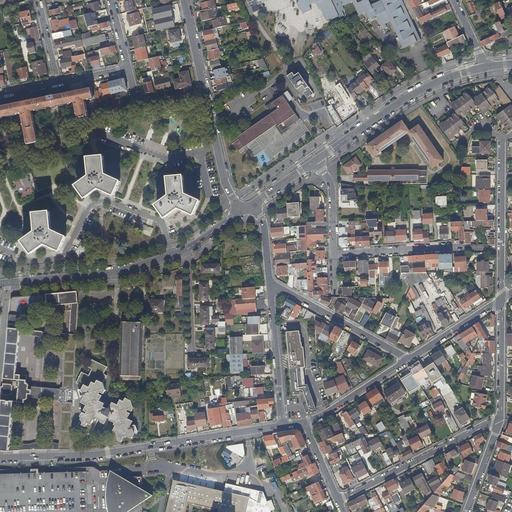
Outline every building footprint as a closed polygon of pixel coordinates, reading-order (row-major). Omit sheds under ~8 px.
[(199,0),(200,4),(201,4),(202,7),(203,11),(212,9),(215,8),(213,0),(211,1),(210,0),(199,0)] [(359,15),(355,17),(359,21),(369,17),(372,16),(373,17),(376,15),(381,26),(386,23),(389,22),(391,21),(392,23),(390,24),(394,32),(396,31),(398,37),(396,38),(401,48),(403,47),(404,48),(421,40),(415,26),(420,24),(418,19),(413,9),(407,0),(385,0),(386,2),(380,5),(378,1),(377,0),(246,0),(248,3),(254,0),(297,0),(299,2),(297,2),(300,10),(301,9),(303,13),(304,12),(305,13),(312,10),(310,5),(316,2),(319,9),(321,8),(326,18),(327,18),(328,20),(332,18),(332,19),(339,16),(340,18),(345,16),(342,11),(342,9),(344,8),(343,6),(353,2),(359,15)] [(407,0),(413,9),(420,6),(425,3),(423,0),(407,0)] [(125,3),(127,13),(135,11),(132,2),(125,3)] [(475,11),(476,13),(481,11),(479,9),(478,9),(477,6),(475,7),(473,2),(472,2),(468,4),(472,13),(475,11)] [(506,17),(500,2),(495,4),(502,20),(503,19),(506,17)] [(91,14),(101,11),(99,3),(88,5),(91,14)] [(420,24),(451,9),(449,4),(430,13),(430,14),(418,19),(420,24)] [(157,30),(176,27),(171,5),(153,9),(157,30)] [(62,6),(59,7),(59,9),(50,11),(51,16),(61,13),(61,12),(63,12),(62,6)] [(418,19),(425,16),(420,6),(413,9),(418,19)] [(476,13),(474,14),(475,16),(489,10),(488,8),(484,9),(481,11),(476,13)] [(135,11),(127,13),(130,26),(141,23),(139,13),(144,12),(143,9),(135,11)] [(203,11),(200,11),(201,14),(201,16),(202,16),(203,22),(212,19),(218,18),(216,12),(214,12),(212,9),(203,11)] [(30,11),(20,13),(23,27),(28,26),(27,23),(31,23),(32,22),(30,11)] [(10,14),(4,16),(7,29),(13,27),(10,14)] [(86,28),(83,16),(76,17),(79,30),(86,28)] [(218,18),(212,19),(214,29),(227,26),(226,20),(225,16),(218,18)] [(58,17),(50,19),(50,22),(52,21),(55,33),(72,30),(70,24),(62,26),(61,24),(59,24),(58,17)] [(496,24),(500,33),(506,30),(502,21),(496,24)] [(36,42),(40,42),(37,27),(30,29),(31,33),(32,33),(32,34),(34,34),(36,42)] [(450,41),(459,37),(454,27),(452,28),(446,30),(445,31),(447,36),(450,41)] [(481,42),(483,46),(511,32),(511,30),(511,28),(506,30),(500,33),(481,42)] [(27,44),(36,42),(34,34),(32,34),(32,33),(31,33),(30,29),(24,30),(24,31),(26,31),(27,33),(25,34),(27,44)] [(206,41),(211,40),(215,39),(213,29),(204,32),(205,34),(203,35),(205,41),(206,41)] [(71,30),(53,35),(54,39),(64,37),(73,36),(71,30)] [(173,43),(180,41),(181,41),(179,30),(169,32),(172,43),(173,43)] [(146,47),(144,35),(133,37),(136,50),(146,47)] [(449,47),(466,39),(464,35),(459,37),(450,41),(447,43),(448,45),(449,47)] [(82,42),(83,47),(107,41),(106,36),(82,42)] [(81,38),(55,44),(56,49),(76,45),(77,48),(83,47),(82,42),(82,40),(81,38)] [(204,49),(204,52),(208,51),(213,50),(211,40),(206,41),(208,48),(204,49)] [(43,45),(42,41),(40,42),(36,42),(27,44),(30,55),(36,53),(35,45),(43,45)] [(317,43),(312,49),(318,56),(323,53),(317,43)] [(443,57),(452,53),(449,47),(448,45),(435,51),(439,59),(443,57)] [(116,52),(115,46),(100,50),(102,56),(108,54),(111,53),(112,55),(113,54),(113,53),(116,52)] [(135,50),(138,62),(149,59),(148,55),(146,47),(136,50),(135,50)] [(208,51),(211,61),(219,59),(221,58),(220,52),(219,49),(213,50),(208,51)] [(63,58),(73,57),(71,50),(62,53),(63,58)] [(102,56),(100,50),(96,51),(97,57),(94,58),(93,52),(89,53),(92,66),(97,65),(100,65),(99,58),(102,57),(102,56)] [(3,52),(11,86),(16,85),(13,71),(10,57),(9,57),(8,51),(6,52),(3,52)] [(61,59),(58,60),(60,67),(72,65),(71,60),(73,60),(73,62),(76,61),(77,61),(85,59),(86,58),(85,54),(73,57),(71,57),(71,59),(61,61),(61,59)] [(162,59),(162,56),(149,59),(151,65),(160,63),(160,60),(162,59)] [(381,67),(373,58),(370,60),(369,61),(365,64),(373,74),(376,71),(381,67)] [(210,61),(213,71),(214,70),(220,69),(222,69),(219,59),(211,61),(210,61)] [(256,60),(257,68),(264,67),(262,59),(256,60)] [(390,77),(390,76),(394,73),(397,70),(389,60),(382,67),(390,77)] [(32,64),(34,74),(37,74),(44,73),(44,70),(46,69),(45,64),(46,64),(46,61),(32,64)] [(152,72),(167,68),(166,62),(160,63),(151,65),(152,72)] [(216,78),(216,80),(231,76),(229,67),(228,67),(229,70),(224,72),(225,76),(222,77),(216,78)] [(229,70),(228,67),(222,69),(220,69),(222,77),(225,76),(224,72),(229,70)] [(27,68),(18,70),(17,70),(19,80),(23,79),(23,80),(25,80),(25,78),(29,78),(27,68)] [(176,89),(188,87),(188,84),(191,83),(188,72),(180,74),(181,79),(175,81),(176,89)] [(295,76),(293,73),(288,76),(300,94),(301,95),(303,93),(305,94),(307,98),(314,93),(306,83),(304,80),(299,73),(297,75),(295,76)] [(370,83),(375,80),(370,74),(367,76),(365,73),(357,79),(366,91),(370,89),(369,87),(368,86),(370,83)] [(157,91),(167,89),(172,87),(169,77),(165,78),(155,81),(157,91)] [(216,80),(218,86),(227,83),(226,78),(216,80)] [(360,93),(364,90),(357,80),(350,85),(351,87),(348,88),(355,100),(359,97),(357,94),(360,92),(360,93)] [(146,94),(154,92),(152,82),(143,84),(146,94)] [(228,89),(231,88),(231,86),(228,87),(227,83),(218,86),(219,91),(228,89)] [(112,97),(109,84),(102,85),(103,89),(101,89),(104,99),(112,97)] [(452,135),(454,136),(462,130),(462,128),(464,128),(466,126),(460,118),(463,116),(463,115),(465,115),(473,109),(473,107),(475,107),(477,105),(483,113),(486,111),(486,110),(487,110),(496,104),(496,102),(497,103),(500,101),(505,107),(511,103),(499,86),(493,90),(491,87),(488,90),(487,91),(486,91),(478,97),(478,98),(476,98),(473,100),(468,93),(465,94),(465,96),(463,96),(455,102),(455,103),(453,103),(451,105),(457,113),(454,115),(454,117),(452,116),(444,123),(444,124),(443,124),(440,126),(449,139),(452,137),(452,135)] [(123,88),(121,88),(113,90),(115,98),(125,95),(125,94),(124,89),(123,88)] [(0,117),(6,117),(6,116),(17,114),(23,113),(24,115),(22,116),(24,125),(26,136),(27,141),(26,141),(27,144),(36,143),(38,142),(37,134),(36,134),(34,123),(32,113),(30,114),(29,112),(36,110),(47,108),(59,106),(59,105),(70,103),(77,102),(77,104),(75,105),(77,115),(78,115),(78,118),(88,116),(87,112),(88,112),(86,103),(83,103),(83,101),(89,99),(93,98),(93,97),(93,95),(92,92),(92,90),(91,90),(91,89),(87,90),(87,89),(68,93),(57,96),(57,95),(53,96),(49,96),(49,97),(45,98),(34,100),(15,104),(4,106),(0,106),(0,117)] [(100,90),(95,91),(98,103),(103,102),(100,90)] [(288,102),(288,103),(294,98),(288,90),(283,94),(283,95),(284,97),(288,102)] [(344,103),(333,111),(334,113),(338,119),(343,116),(344,117),(354,111),(349,102),(349,98),(344,90),(339,92),(344,103)] [(284,122),(288,128),(300,119),(288,103),(288,102),(286,103),(283,98),(284,97),(283,95),(274,101),(273,102),(274,105),(269,109),(272,113),(231,141),(233,144),(234,143),(239,150),(275,126),(277,127),(280,125),(284,122)] [(123,97),(113,99),(115,110),(126,109),(123,97)] [(267,110),(269,109),(274,105),(273,102),(274,101),(274,100),(265,107),(267,110)] [(511,109),(511,108),(510,106),(497,115),(499,118),(500,118),(500,120),(506,128),(508,128),(508,130),(510,133),(511,130),(511,109),(511,110),(511,109)] [(331,112),(330,113),(335,125),(336,128),(342,124),(338,119),(334,113),(333,115),(331,112)] [(433,168),(444,161),(419,125),(410,132),(402,121),(367,146),(374,157),(408,133),(433,168)] [(289,130),(288,128),(284,130),(280,125),(277,127),(282,135),(289,130)] [(491,154),(491,142),(481,142),(480,147),(472,146),(472,153),(491,154)] [(370,164),(373,162),(367,153),(364,155),(370,164)] [(105,175),(103,157),(89,158),(90,176),(77,186),(86,198),(99,188),(105,190),(114,195),(120,182),(105,175)] [(348,174),(361,165),(356,158),(343,167),(348,174)] [(477,160),(477,170),(481,170),(486,170),(486,167),(488,167),(488,160),(477,160)] [(369,171),(369,175),(369,180),(369,184),(428,184),(428,176),(419,176),(419,171),(397,171),(397,168),(391,168),(391,171),(369,171)] [(186,194),(184,176),(169,178),(171,196),(158,206),(166,217),(180,206),(184,209),(195,214),(201,201),(186,194)] [(490,179),(480,178),(480,190),(490,190),(490,179)] [(21,179),(15,183),(20,191),(27,187),(21,179)] [(351,190),(347,190),(347,200),(357,200),(353,186),(351,186),(351,190)] [(490,190),(480,190),(480,202),(483,202),(488,202),(490,202),(490,190)] [(311,210),(319,210),(319,197),(310,197),(311,210)] [(436,205),(447,205),(447,197),(436,197),(436,205)] [(300,203),(287,204),(288,209),(288,214),(289,218),(301,216),(300,203)] [(288,209),(277,209),(278,219),(289,218),(288,214),(288,209)] [(488,209),(476,209),(476,221),(488,221),(488,209)] [(420,218),(419,211),(412,211),(412,219),(420,218)] [(50,212),(35,213),(37,231),(24,241),(33,253),(46,243),(51,246),(61,250),(67,237),(51,230),(50,212)] [(433,224),(433,214),(423,214),(424,242),(424,243),(429,243),(429,240),(429,236),(428,224),(433,224)] [(369,228),(377,228),(376,220),(373,220),(373,218),(369,218),(369,228)] [(317,222),(306,223),(307,226),(307,235),(323,235),(327,235),(327,229),(316,230),(316,231),(311,231),(311,226),(320,226),(327,226),(327,222),(324,222),(317,222)] [(459,226),(459,222),(451,222),(451,241),(454,241),(454,227),(459,226)] [(141,232),(151,236),(154,228),(144,224),(141,232)] [(307,235),(307,226),(298,226),(298,228),(300,228),(300,239),(301,239),(307,238),(307,235)] [(289,227),(271,229),(272,238),(284,236),(284,231),(290,231),(289,227)] [(345,228),(339,228),(339,245),(342,247),(348,247),(348,238),(342,238),(342,237),(348,237),(347,232),(345,232),(345,228)] [(377,228),(369,228),(369,231),(370,236),(370,237),(377,237),(382,237),(382,228),(377,228)] [(396,232),(396,241),(406,240),(406,230),(396,231),(396,232)] [(413,240),(423,239),(423,230),(413,230),(413,240)] [(444,240),(448,240),(447,239),(449,238),(449,230),(440,230),(440,239),(444,239),(444,240)] [(388,241),(396,241),(396,232),(385,232),(385,239),(388,239),(388,241)] [(323,235),(307,235),(307,238),(307,248),(316,247),(316,243),(312,243),(312,241),(323,241),(323,235)] [(275,244),(272,244),(273,254),(307,251),(307,248),(307,238),(301,239),(301,246),(300,246),(298,246),(297,245),(286,246),(286,244),(281,245),(281,243),(278,243),(279,245),(275,245),(275,244)] [(79,251),(87,253),(89,244),(81,242),(79,251)] [(315,260),(325,260),(325,251),(318,251),(318,253),(318,257),(315,257),(315,260)] [(276,261),(274,261),(274,266),(287,265),(290,265),(290,259),(288,259),(288,254),(276,255),(276,261)] [(453,254),(439,255),(439,269),(453,269),(453,254)] [(426,261),(426,268),(436,267),(437,273),(440,273),(439,269),(439,255),(425,256),(426,261)] [(467,267),(467,257),(454,258),(455,268),(467,267)] [(369,277),(369,281),(369,283),(374,283),(374,278),(375,278),(374,275),(379,274),(378,262),(378,258),(374,258),(375,265),(369,265),(369,273),(369,277)] [(315,264),(315,260),(310,260),(307,260),(307,263),(307,268),(308,273),(315,273),(315,268),(316,267),(316,265),(315,264)] [(369,265),(368,261),(358,262),(359,273),(369,273),(369,265)] [(478,272),(489,272),(489,261),(486,261),(481,261),(478,261),(478,272)] [(352,270),(356,270),(356,262),(344,263),(344,268),(345,268),(345,271),(352,271),(352,270)] [(379,274),(380,284),(383,284),(382,273),(389,272),(388,262),(378,262),(379,274)] [(296,268),(294,268),(294,277),(297,277),(297,269),(306,269),(307,268),(307,263),(295,264),(296,268)] [(290,265),(287,265),(287,267),(278,267),(279,271),(277,271),(277,276),(288,275),(287,268),(292,267),(292,268),(294,268),(296,268),(295,264),(290,265)] [(211,273),(211,265),(202,265),(202,273),(211,273)] [(219,265),(211,265),(211,273),(220,273),(220,272),(221,272),(221,267),(219,267),(219,265)] [(491,276),(491,272),(489,272),(478,272),(476,272),(476,276),(481,276),(481,289),(491,289),(491,284),(492,284),(492,276),(491,276)] [(318,274),(317,273),(315,273),(308,273),(308,280),(308,285),(313,285),(313,275),(317,275),(317,274),(318,274)] [(413,273),(404,274),(410,286),(412,285),(413,286),(419,283),(413,273)] [(426,273),(415,273),(421,283),(430,278),(427,273),(426,273)] [(358,277),(358,287),(370,287),(369,283),(369,281),(369,277),(358,277)] [(308,285),(308,280),(306,280),(297,280),(298,290),(302,290),(302,287),(308,287),(308,285)] [(200,283),(200,292),(208,292),(208,283),(200,283)] [(313,292),(313,285),(308,285),(308,287),(308,297),(314,300),(313,296),(320,296),(328,296),(328,285),(321,285),(321,288),(324,288),(324,292),(318,292),(313,292)] [(410,286),(411,287),(416,298),(417,299),(420,297),(416,290),(413,286),(412,285),(410,286)] [(254,287),(242,288),(243,299),(255,298),(254,287)] [(351,287),(343,287),(343,296),(351,296),(351,287)] [(411,287),(405,300),(406,302),(416,298),(411,287)] [(473,303),(475,305),(483,300),(477,290),(471,294),(468,296),(473,303)] [(2,400),(1,405),(1,406),(0,419),(0,450),(9,452),(13,406),(24,407),(25,400),(26,400),(28,398),(28,397),(59,400),(59,401),(62,403),(60,450),(70,450),(78,303),(77,292),(14,298),(11,300),(9,328),(9,329),(8,334),(5,374),(4,374),(4,379),(20,380),(18,402),(2,400)] [(208,292),(200,292),(200,301),(209,301),(208,292)] [(465,309),(473,303),(468,296),(466,297),(460,301),(465,309)] [(229,315),(225,315),(226,325),(234,324),(233,315),(257,313),(256,298),(255,298),(243,299),(229,300),(229,315)] [(355,309),(352,314),(356,316),(362,306),(364,302),(366,298),(361,298),(358,302),(353,299),(350,305),(354,307),(355,308),(355,309)] [(438,307),(445,303),(442,298),(435,302),(436,304),(438,307)] [(164,313),(164,300),(149,300),(149,312),(164,313)] [(296,304),(287,300),(283,307),(284,308),(284,309),(285,309),(281,316),(287,320),(296,304)] [(364,302),(362,306),(373,312),(377,304),(371,301),(369,304),(364,302)] [(334,308),(343,313),(346,307),(338,302),(334,308)] [(377,304),(373,312),(377,314),(383,304),(378,302),(377,304)] [(410,314),(414,312),(410,303),(405,305),(410,314)] [(301,307),(297,305),(290,316),(295,319),(301,307)] [(201,308),(201,316),(213,316),(212,307),(201,308)] [(411,314),(413,317),(413,319),(423,314),(421,310),(411,314)] [(436,312),(444,327),(450,324),(449,322),(443,312),(441,313),(439,310),(436,312)] [(443,312),(449,322),(452,320),(447,310),(443,312)] [(308,311),(304,319),(316,318),(316,317),(317,316),(308,311)] [(429,324),(432,331),(434,330),(435,331),(436,330),(427,311),(423,313),(429,324)] [(386,313),(381,323),(391,328),(394,323),(396,318),(386,313)] [(366,315),(360,326),(364,328),(370,317),(366,315)] [(213,316),(201,316),(201,325),(209,325),(209,322),(212,322),(212,323),(218,323),(218,328),(226,328),(225,325),(225,316),(213,316)] [(248,317),(248,324),(251,324),(258,324),(260,324),(261,324),(261,316),(248,317)] [(143,322),(135,322),(130,321),(122,321),(120,375),(130,376),(130,380),(132,380),(132,376),(141,376),(143,322)] [(317,326),(315,325),(316,343),(326,325),(322,323),(320,327),(318,331),(317,330),(318,327),(317,326)] [(391,328),(386,340),(397,346),(399,341),(403,334),(400,332),(398,335),(397,337),(391,333),(392,331),(393,331),(394,330),(397,324),(394,323),(391,328)] [(472,327),(478,335),(480,338),(489,338),(487,336),(478,323),(472,327)] [(258,324),(251,324),(248,324),(247,324),(247,335),(259,335),(258,324)] [(418,329),(423,340),(427,338),(425,336),(433,332),(432,331),(429,324),(418,329)] [(326,325),(316,343),(316,344),(319,343),(321,340),(327,343),(334,330),(326,325)] [(344,331),(336,326),(334,330),(327,343),(329,344),(332,340),(335,342),(331,350),(333,351),(344,331)] [(472,327),(460,335),(469,348),(471,347),(468,341),(472,338),(474,341),(476,340),(475,339),(478,338),(477,336),(478,335),(472,327)] [(403,334),(399,341),(409,347),(416,335),(405,330),(403,334)] [(206,331),(206,340),(215,340),(214,331),(206,331)] [(297,360),(305,359),(304,347),(301,347),(299,331),(294,332),(292,332),(292,336),(293,335),(294,339),(295,339),(297,360)] [(290,369),(301,368),(306,368),(305,359),(297,360),(295,339),(294,339),(293,335),(292,336),(292,332),(287,332),(290,369)] [(459,334),(453,339),(456,343),(458,342),(466,355),(469,353),(471,355),(472,353),(471,352),(469,350),(469,348),(460,335),(459,334)] [(230,337),(230,355),(243,354),(243,337),(230,337)] [(215,340),(206,340),(207,349),(215,349),(215,340)] [(252,341),(253,354),(263,353),(262,340),(252,341)] [(482,342),(482,353),(495,354),(495,341),(490,341),(488,341),(482,342)] [(348,350),(355,355),(360,346),(352,342),(348,350)] [(456,353),(452,346),(445,350),(450,357),(456,353)] [(364,359),(378,367),(383,358),(369,350),(364,359)] [(442,353),(441,351),(432,357),(438,366),(442,363),(444,366),(449,363),(445,358),(442,353)] [(472,353),(471,355),(469,358),(465,366),(469,366),(472,366),(475,361),(473,360),(476,353),(472,353)] [(227,355),(227,358),(227,361),(231,361),(231,373),(244,372),(243,354),(230,355),(227,355)] [(492,366),(493,366),(493,362),(492,362),(492,357),(484,357),(483,366),(492,366)] [(188,368),(199,368),(198,359),(188,360),(188,368)] [(198,359),(199,368),(209,367),(209,359),(198,359)] [(131,401),(126,398),(124,402),(122,401),(120,404),(119,404),(118,405),(116,404),(115,406),(112,404),(110,408),(107,409),(103,407),(104,406),(100,404),(101,402),(100,401),(100,399),(99,398),(100,395),(99,394),(100,392),(104,394),(105,390),(103,383),(107,376),(103,374),(106,368),(92,360),(89,367),(93,369),(89,376),(82,373),(77,383),(80,385),(78,389),(80,389),(78,392),(81,398),(83,399),(83,401),(86,403),(85,404),(87,405),(86,407),(88,407),(86,412),(87,412),(86,414),(83,412),(81,416),(82,419),(77,428),(91,435),(98,420),(99,418),(103,420),(102,421),(101,422),(105,424),(108,417),(110,418),(110,420),(115,423),(114,425),(116,426),(114,429),(118,431),(117,433),(116,433),(119,438),(122,440),(124,437),(126,438),(127,436),(128,437),(129,435),(133,437),(135,433),(133,428),(131,428),(130,427),(132,423),(128,421),(129,419),(128,419),(128,417),(127,416),(128,413),(127,412),(128,410),(132,411),(134,408),(131,401)] [(419,361),(408,368),(420,386),(424,383),(426,382),(426,381),(424,378),(428,375),(424,369),(419,361)] [(344,377),(347,375),(341,362),(338,362),(344,377)] [(434,363),(424,369),(428,375),(430,379),(433,382),(442,376),(434,363)] [(353,375),(348,365),(344,367),(349,377),(353,375)] [(252,367),(252,376),(263,375),(262,366),(252,367)] [(482,366),(482,372),(482,375),(492,376),(492,372),(493,372),(493,370),(492,370),(492,366),(483,366),(482,366)] [(301,368),(290,369),(293,395),(300,395),(306,413),(316,410),(309,387),(303,388),(301,368)] [(252,376),(231,377),(231,385),(234,385),(234,380),(241,379),(243,380),(244,384),(240,384),(240,388),(244,388),(244,389),(253,388),(252,376)] [(473,376),(470,387),(482,390),(484,386),(482,385),(484,378),(473,376)] [(323,379),(328,395),(339,391),(336,384),(334,380),(328,383),(327,378),(323,379)] [(339,391),(340,393),(349,388),(345,380),(336,384),(339,391)] [(2,392),(2,395),(10,395),(12,394),(13,386),(11,385),(3,384),(3,387),(1,387),(1,391),(2,392)] [(174,395),(175,399),(182,398),(179,384),(166,386),(167,396),(172,396),(174,395)] [(393,389),(392,387),(384,393),(391,403),(405,394),(406,394),(401,387),(400,388),(397,384),(394,386),(395,388),(393,389)] [(431,391),(435,398),(441,395),(436,387),(431,391)] [(244,389),(244,392),(245,398),(254,397),(253,392),(253,388),(244,389)] [(377,388),(366,395),(373,405),(383,398),(377,388)] [(423,390),(413,397),(415,401),(422,397),(424,400),(426,399),(427,400),(429,399),(423,390)] [(484,403),(486,395),(475,393),(472,406),(485,409),(486,403),(484,403)] [(448,413),(450,412),(444,400),(433,406),(436,413),(445,409),(448,413)] [(366,402),(359,406),(365,415),(372,410),(366,402)] [(221,415),(223,429),(231,428),(230,417),(228,418),(227,417),(226,417),(225,414),(224,403),(219,404),(220,405),(221,415)] [(220,415),(221,415),(220,405),(207,407),(210,426),(222,424),(220,415)] [(250,409),(252,419),(256,419),(256,420),(260,420),(259,411),(258,406),(254,407),(254,408),(250,409)] [(471,419),(463,407),(454,413),(461,424),(471,419)] [(166,415),(169,415),(168,408),(158,409),(158,413),(150,414),(151,422),(166,421),(166,415)] [(237,416),(238,427),(253,424),(252,419),(250,409),(250,408),(247,408),(248,412),(249,415),(237,416)] [(348,413),(361,434),(368,434),(363,427),(360,428),(355,419),(360,416),(356,408),(348,413)] [(348,413),(347,411),(342,414),(351,427),(355,433),(361,434),(348,413)] [(205,412),(194,413),(195,421),(196,427),(207,425),(205,412)] [(404,415),(397,419),(399,423),(401,425),(408,422),(406,417),(404,415)] [(335,416),(332,418),(335,424),(339,434),(342,433),(336,418),(335,416)] [(196,427),(195,421),(187,422),(188,431),(197,429),(196,427)] [(408,422),(401,425),(405,435),(406,436),(409,434),(407,431),(411,428),(408,422)] [(428,424),(417,430),(422,439),(432,433),(428,424)] [(319,431),(324,441),(325,441),(327,440),(326,437),(329,435),(327,432),(331,430),(329,427),(319,431)] [(287,453),(288,456),(290,461),(294,459),(286,441),(292,439),(293,442),(289,443),(292,450),(296,449),(296,450),(299,448),(299,447),(306,444),(301,431),(297,430),(277,433),(283,446),(287,453)] [(385,433),(383,434),(384,436),(387,434),(394,447),(397,445),(396,444),(390,431),(385,433)] [(277,433),(273,434),(273,435),(263,437),(267,446),(274,445),(274,449),(279,448),(283,446),(277,433)] [(342,433),(339,434),(330,438),(331,441),(332,441),(333,442),(334,442),(335,442),(338,441),(339,444),(345,441),(344,438),(342,433)] [(472,439),(475,445),(481,456),(482,453),(477,443),(484,440),(481,434),(472,439)] [(406,436),(405,435),(402,437),(407,446),(410,445),(409,441),(406,436)] [(410,445),(413,450),(423,446),(418,436),(409,441),(410,445)] [(365,454),(372,451),(368,443),(367,444),(365,439),(366,439),(364,437),(358,440),(352,443),(355,447),(361,444),(365,454)] [(368,443),(372,451),(383,445),(379,438),(368,443)] [(324,441),(319,443),(324,455),(330,452),(328,448),(325,441),(324,441)] [(402,441),(396,444),(397,445),(398,446),(399,448),(402,455),(405,459),(413,455),(410,450),(409,451),(408,450),(406,451),(404,448),(403,449),(401,445),(404,444),(402,441)] [(346,445),(351,457),(354,456),(358,454),(355,447),(352,443),(352,442),(346,445)] [(511,452),(511,450),(511,446),(499,442),(497,447),(511,452)] [(460,448),(464,457),(473,452),(469,443),(460,448)] [(242,444),(222,446),(223,460),(233,459),(233,456),(244,455),(242,444)] [(389,449),(393,458),(400,454),(398,450),(394,453),(391,448),(389,449)] [(458,455),(455,450),(445,455),(447,460),(449,459),(458,455)] [(500,461),(508,464),(511,456),(501,452),(500,455),(499,457),(498,460),(500,461)] [(336,453),(329,456),(331,459),(330,460),(332,464),(340,460),(338,457),(336,453)] [(356,476),(357,479),(365,475),(366,475),(364,472),(367,471),(358,454),(354,456),(359,465),(352,469),(352,470),(356,476)] [(288,456),(273,462),(275,467),(290,461),(288,456)] [(292,470),(293,473),(312,465),(308,456),(303,458),(305,463),(298,466),(299,467),(292,470)] [(469,461),(466,460),(464,464),(464,466),(462,471),(465,472),(469,473),(472,474),(475,464),(469,461)] [(507,477),(511,465),(508,464),(500,461),(495,473),(507,477)] [(435,466),(440,475),(440,474),(441,474),(443,473),(447,471),(448,470),(443,462),(436,466),(435,466)] [(293,473),(282,478),(283,482),(286,481),(294,478),(298,476),(298,478),(301,477),(300,477),(300,475),(302,474),(303,476),(308,473),(309,475),(307,476),(308,477),(319,473),(315,463),(312,465),(293,473)] [(433,468),(431,463),(427,466),(430,474),(431,473),(435,471),(433,468)] [(354,480),(353,477),(350,471),(348,467),(343,470),(344,472),(340,474),(346,485),(350,482),(354,480)] [(452,473),(451,474),(453,475),(459,469),(457,467),(456,468),(452,473)] [(0,511),(142,511),(143,503),(153,496),(140,488),(140,475),(114,476),(113,471),(94,471),(58,473),(0,473),(0,511)] [(439,479),(442,485),(442,484),(451,474),(450,473),(448,474),(442,478),(439,479)] [(471,482),(473,478),(457,473),(455,476),(459,478),(464,480),(471,482)] [(423,502),(424,505),(433,495),(422,474),(414,478),(416,484),(420,482),(427,496),(423,502)] [(451,474),(442,484),(448,487),(449,487),(455,489),(457,490),(457,489),(450,486),(452,479),(458,482),(459,478),(455,476),(453,475),(451,474)] [(489,480),(488,483),(490,484),(496,486),(498,481),(500,478),(490,474),(488,479),(489,480)] [(430,487),(434,493),(440,487),(442,485),(439,479),(438,477),(429,482),(431,486),(430,487)] [(385,484),(389,492),(391,495),(393,494),(392,492),(399,488),(394,479),(385,484)] [(271,511),(269,506),(267,501),(264,492),(226,483),(225,490),(223,489),(222,491),(175,480),(174,481),(166,511),(271,511)] [(400,485),(405,495),(415,489),(410,480),(400,485)] [(283,482),(289,495),(291,494),(289,489),(287,484),(286,481),(283,482)] [(496,486),(505,489),(506,484),(498,481),(496,486)] [(308,493),(309,497),(323,491),(319,482),(307,487),(308,490),(311,488),(313,491),(308,493)] [(434,493),(433,495),(438,497),(440,497),(443,489),(447,490),(448,488),(448,487),(442,484),(442,485),(440,487),(434,493)] [(496,486),(490,484),(489,487),(490,487),(489,489),(503,494),(505,490),(496,487),(496,486)] [(461,501),(464,493),(457,490),(455,489),(453,495),(451,494),(451,496),(452,496),(452,497),(461,501)] [(323,491),(309,497),(312,502),(317,500),(318,503),(327,499),(323,491)] [(391,509),(397,506),(391,495),(389,492),(382,496),(387,505),(388,504),(391,509)] [(365,494),(357,498),(357,499),(349,503),(352,511),(361,507),(369,504),(365,494)] [(506,503),(507,500),(506,499),(493,494),(492,498),(503,502),(504,502),(506,503)] [(433,495),(424,505),(429,507),(441,511),(442,508),(441,507),(435,505),(438,497),(433,495)] [(371,503),(375,511),(383,508),(377,496),(373,498),(375,501),(371,503)] [(488,505),(486,509),(493,511),(494,511),(498,503),(490,500),(488,503),(487,503),(486,504),(488,505)] [(331,511),(335,509),(331,501),(326,504),(329,511),(331,511)]
